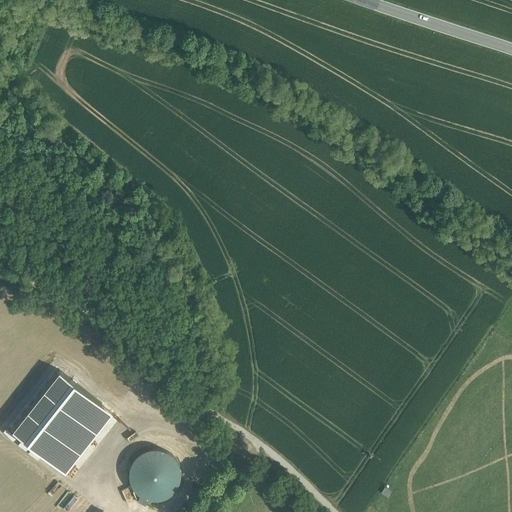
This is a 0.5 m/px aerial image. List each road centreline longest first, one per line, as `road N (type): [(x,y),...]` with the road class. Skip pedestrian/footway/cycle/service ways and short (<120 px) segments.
road 1 (residential): [(0,277),(65,301),(104,327),(334,511)]
road 2 (tertiary): [(372,0),(511,48)]
